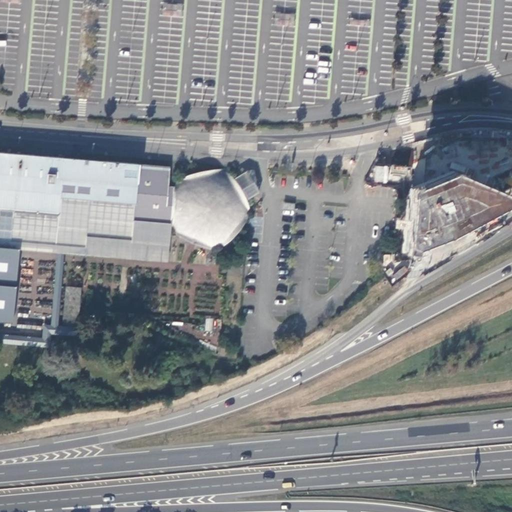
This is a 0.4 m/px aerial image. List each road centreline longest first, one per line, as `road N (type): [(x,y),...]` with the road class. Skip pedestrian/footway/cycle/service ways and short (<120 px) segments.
road 1 (trunk): [(511,427),(0,473)]
road 2 (trunk): [(26,501),(511,459)]
road 3 (tertiary): [(89,136),(292,157),(350,152),(469,123),(511,126)]
road 4 (tertiary): [(511,114),(426,115),(298,138),(89,136)]
road 5 (trunk): [(327,360),(173,423),(0,455)]
road 6 (trunk): [(119,511),(405,511)]
road 7 (trunk): [(511,228),(408,288),(327,360)]
road 8 (trunk): [(511,267),(327,360)]
